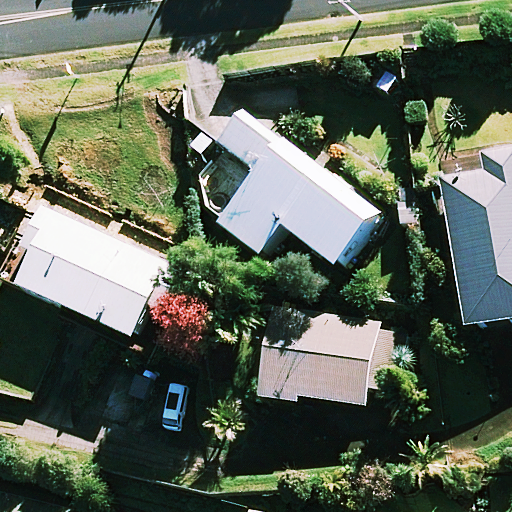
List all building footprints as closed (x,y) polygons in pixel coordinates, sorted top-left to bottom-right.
[(221,146),(235,156),(205,197),(235,218),(226,230),(268,260),(289,231),(345,271),(384,217),(242,117),(221,146)] [(511,154),(487,160),(491,178),(448,186),(477,335),(511,328),(511,154)] [(190,277),(50,213),(16,287),(161,353),(176,322),(171,320),(190,277)] [(276,312),(263,406),(307,412),(308,403),(372,411),(374,393),(402,397),(411,329),(276,312)] [(157,380),(108,363),(91,414),(140,431),(157,380)] [(63,511),(0,497),(0,511),(63,511)]
